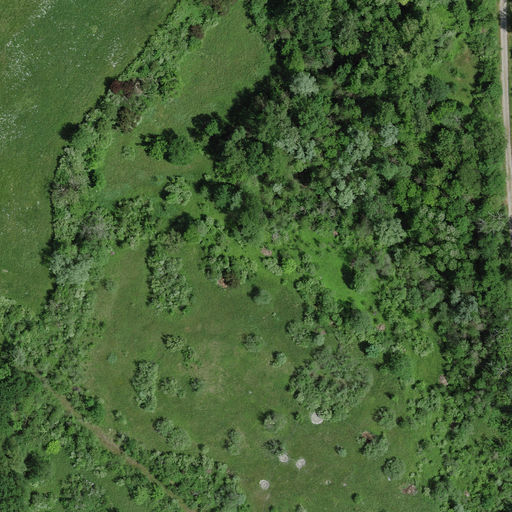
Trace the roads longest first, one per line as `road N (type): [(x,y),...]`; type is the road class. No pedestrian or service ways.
road 1 (track): [(502,0),(511,212)]
road 2 (track): [(191,511),(48,387)]
